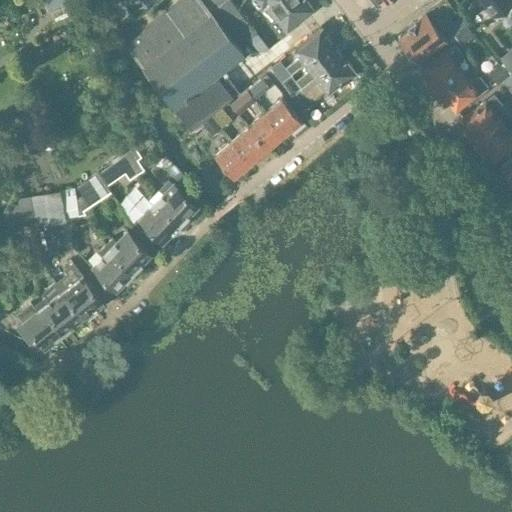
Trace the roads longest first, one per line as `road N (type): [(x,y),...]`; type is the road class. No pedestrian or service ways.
road 1 (residential): [(0,358),(39,371),(61,363),(392,64)]
road 2 (residential): [(511,223),(392,64)]
